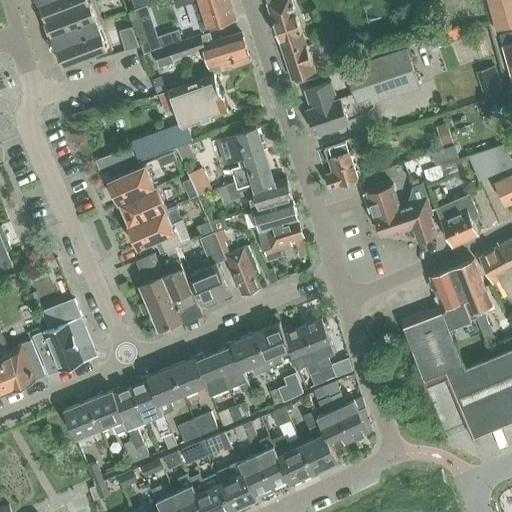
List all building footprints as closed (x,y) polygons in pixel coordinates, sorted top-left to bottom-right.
[(39,0),(46,18),(91,1),(90,0),(39,0)] [(172,0),(175,9),(192,4),(201,31),(236,20),(229,0),(172,0)] [(267,0),(293,79),(315,71),(291,0),(267,0)] [(46,18),(54,39),(99,23),(91,1),(46,18)] [(511,15),(494,20),(497,30),(511,25),(511,15)] [(99,23),(54,39),(63,65),(108,48),(99,23)] [(120,30),(126,49),(139,45),(133,26),(120,30)] [(511,30),(500,34),(503,44),(511,77),(511,30)] [(211,74),(214,73),(250,62),(241,33),(214,42),(210,32),(179,42),(180,43),(161,49),(161,46),(154,48),(159,64),(204,49),(211,74)] [(158,38),(161,46),(161,49),(180,43),(179,42),(176,32),(158,38)] [(442,32),(427,37),(430,48),(445,42),(442,32)] [(407,46),(344,67),(345,69),(351,88),(356,102),(370,98),(371,103),(420,86),(407,46)] [(332,80),(306,89),(312,107),(308,108),(312,120),(317,133),(350,122),(345,106),(356,102),(351,88),(345,69),(341,70),(349,93),(342,97),(338,98),(332,80)] [(179,121),(132,139),(140,159),(176,145),(193,139),(187,124),(227,111),(214,73),(211,74),(200,78),(168,89),(174,107),(179,121)] [(160,75),(152,78),(158,92),(165,89),(160,75)] [(448,123),(437,127),(444,146),(454,142),(448,123)] [(256,127),(232,135),(239,158),(248,155),(249,161),(250,161),(233,167),(237,180),(241,190),(254,186),(257,185),(273,180),(267,161),(256,127)] [(325,174),(330,188),(358,178),(346,142),(325,149),(332,172),(325,174)] [(469,155),(471,161),(479,178),(504,168),(506,167),(507,174),(495,179),(505,203),(511,199),(511,160),(505,146),(505,143),(469,155)] [(455,144),(432,152),(436,163),(459,155),(455,144)] [(132,146),(96,159),(100,172),(136,159),(132,146)] [(173,151),(157,158),(160,166),(176,159),(173,151)] [(108,179),(118,201),(118,203),(120,202),(123,210),(121,211),(125,221),(128,220),(129,223),(127,223),(138,247),(160,238),(165,250),(191,239),(182,218),(172,222),(166,208),(167,208),(157,184),(156,184),(146,162),(108,179)] [(441,164),(425,170),(429,182),(445,176),(441,164)] [(190,172),(199,194),(212,189),(203,167),(190,172)] [(257,197),(250,199),(254,209),(293,198),(286,178),(286,176),(273,180),(257,185),(254,186),(254,187),(257,197)] [(182,181),(189,197),(197,194),(190,178),(182,181)] [(237,180),(227,184),(231,198),(242,195),(241,190),(237,180)] [(401,208),(408,229),(412,227),(417,241),(437,234),(430,214),(431,213),(421,181),(412,184),(407,200),(409,205),(401,208)] [(399,232),(408,229),(401,208),(393,183),(363,193),(372,217),(375,216),(382,234),(398,229),(399,232)] [(436,207),(441,218),(452,243),(456,244),(479,234),(472,218),(479,214),(470,193),(436,207)] [(293,198),(254,209),(257,220),(259,230),(258,230),(264,250),(267,249),(279,245),(280,249),(293,245),(291,241),(294,240),(298,252),(308,249),(309,249),(305,236),(296,209),(293,198)] [(209,221),(197,226),(201,235),(212,230),(209,221)] [(0,268),(12,264),(6,250),(11,248),(1,224),(0,225),(0,268)] [(204,267),(190,273),(202,304),(229,292),(216,263),(226,259),(225,255),(215,231),(200,238),(208,258),(201,261),(204,267)] [(511,237),(498,245),(511,270),(511,237)] [(511,270),(498,245),(480,255),(495,283),(503,278),(511,294),(511,270)] [(247,246),(225,255),(226,259),(242,296),(261,288),(255,274),(258,272),(247,246)] [(155,251),(136,259),(141,271),(160,263),(155,251)] [(475,259),(453,267),(468,308),(472,306),(476,316),(485,339),(494,335),(485,315),(486,314),(482,307),(491,304),(487,290),(475,259)] [(175,270),(165,275),(170,287),(184,318),(184,320),(202,312),(182,262),(173,266),(175,270)] [(270,283),(278,280),(273,267),(265,270),(270,283)] [(468,308),(453,267),(430,276),(441,304),(402,319),(427,385),(446,377),(471,436),(475,434),(511,418),(511,347),(465,367),(451,332),(456,330),(454,325),(476,316),(472,306),(468,308)] [(165,275),(145,283),(139,285),(146,302),(138,305),(142,314),(149,311),(157,329),(184,318),(170,287),(165,275)] [(36,291),(29,293),(35,308),(41,306),(36,291)] [(33,332),(50,373),(50,374),(95,356),(79,318),(81,317),(74,300),(44,312),(50,329),(45,331),(44,328),(33,332)] [(325,367),(321,357),(334,352),(323,325),(327,323),(324,316),(302,325),(316,359),(315,359),(324,380),(344,372),(340,361),(325,367)] [(279,322),(255,332),(266,359),(290,350),(282,329),(279,322)] [(289,327),(282,329),(290,350),(297,367),(306,363),(310,373),(314,384),(324,380),(315,359),(316,359),(302,325),(290,330),(289,327)] [(255,332),(247,335),(231,342),(243,369),(252,365),(255,373),(269,367),(266,359),(255,332)] [(0,374),(7,391),(36,379),(46,374),(32,341),(10,350),(6,340),(0,342),(0,374)] [(225,348),(215,352),(229,386),(239,382),(244,391),(251,388),(243,369),(231,342),(224,345),(225,348)] [(202,354),(196,356),(207,383),(206,384),(210,394),(229,386),(215,352),(203,356),(202,354)] [(196,356),(172,366),(183,394),(206,384),(207,383),(196,356)] [(172,366),(147,376),(159,404),(160,403),(163,412),(174,408),(171,399),(183,394),(172,366)] [(287,383),(278,387),(283,400),(299,393),(299,392),(303,390),(295,370),(284,375),(287,383)] [(131,386),(145,420),(153,417),(161,435),(162,434),(168,447),(177,443),(172,431),(164,412),(163,413),(163,412),(160,403),(159,404),(147,376),(141,379),(142,382),(131,386)] [(337,379),(324,385),(335,408),(336,408),(348,402),(337,379)] [(325,413),(319,416),(316,417),(323,434),(325,433),(332,450),(350,441),(335,408),(324,385),(315,389),(319,400),(325,413)] [(127,427),(132,439),(139,458),(148,454),(137,423),(145,420),(131,386),(120,391),(119,387),(112,390),(123,418),(122,418),(112,422),(116,432),(127,427)] [(283,400),(278,387),(270,390),(275,403),(283,400)] [(98,428),(112,422),(122,418),(123,418),(112,390),(87,401),(98,428)] [(335,408),(350,441),(370,431),(374,429),(372,424),(368,411),(362,395),(348,402),(336,408),(335,408)] [(245,400),(236,403),(241,417),(250,413),(245,400)] [(74,438),(98,428),(87,401),(63,410),(74,438)] [(241,417),(236,403),(228,407),(233,420),(241,417)] [(272,410),(277,424),(290,419),(285,405),(272,410)] [(210,410),(193,418),(200,434),(217,426),(210,410)] [(314,438),(301,444),(314,471),(328,464),(337,460),(332,450),(325,433),(323,434),(316,417),(312,410),(304,413),(316,438),(314,438)] [(200,434),(193,418),(178,424),(184,440),(200,434)] [(251,419),(242,423),(248,436),(257,433),(251,419)] [(248,436),(242,423),(234,427),(240,440),(248,436)] [(224,429),(201,439),(207,453),(224,446),(225,448),(231,445),(224,429)] [(282,433),(269,439),(273,446),(277,456),(288,478),(290,482),(306,474),(314,471),(301,444),(290,450),(282,433)] [(264,450),(256,454),(271,486),(282,481),(288,478),(277,456),(273,446),(269,439),(268,435),(259,439),(264,450)] [(139,458),(132,439),(123,442),(130,461),(139,458)] [(207,453),(201,439),(182,448),(188,462),(207,453)] [(169,468),(183,462),(177,449),(163,456),(169,468)] [(256,454),(237,463),(242,472),(243,472),(253,495),(271,486),(256,454)] [(141,465),(146,475),(164,467),(160,457),(141,465)] [(88,465),(94,481),(103,477),(97,462),(88,465)] [(237,463),(204,479),(208,488),(219,483),(232,509),(255,498),(253,495),(243,472),(242,472),(237,463)] [(193,466),(187,469),(190,476),(189,477),(197,494),(196,494),(204,511),(225,511),(232,509),(219,483),(208,488),(204,479),(200,471),(197,473),(193,466)] [(132,468),(118,474),(123,486),(137,480),(132,468)] [(182,489),(173,493),(182,511),(204,511),(196,494),(197,494),(189,477),(187,472),(176,477),(182,489)] [(103,477),(94,481),(101,497),(110,494),(103,477)] [(160,511),(159,511),(182,511),(173,493),(167,496),(161,483),(149,488),(160,511)] [(11,511),(9,503),(0,506),(0,511),(11,511)]
